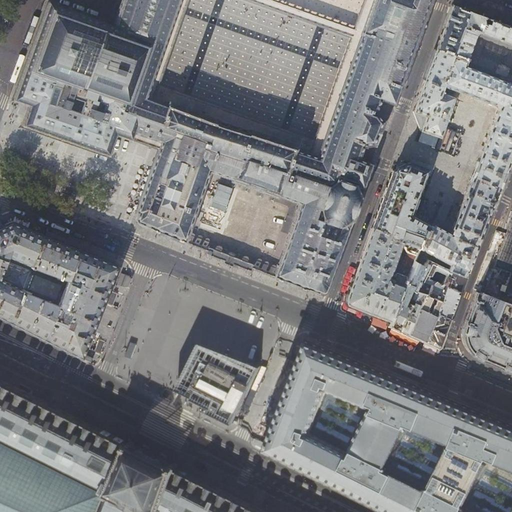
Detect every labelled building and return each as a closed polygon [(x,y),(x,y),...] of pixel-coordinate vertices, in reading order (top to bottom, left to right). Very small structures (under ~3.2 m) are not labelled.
[(320,294),(320,293),(322,293),(323,292),(324,290),(325,289),(326,286),(326,287),(371,164),(371,163),(375,152),(376,150),(376,147),(374,145),(373,145),(373,143),(373,144),(378,132),(383,121),(382,121),(382,120),(384,121),(386,120),(388,119),(392,105),(430,3),(431,0),(120,0),(118,8),(117,9),(116,12),(111,25),(104,23),(52,4),(48,2),(14,97),(12,101),(17,102),(29,106),(22,125),(72,142),(108,155),(115,134),(134,141),(137,142),(158,149),(136,210),(135,212),(136,212),(137,212),(138,213),(136,218),(136,219),(136,221),(138,223),(141,224),(141,225),(150,228),(150,229),(153,230),(152,231),(155,232),(156,229),(162,231),(162,232),(165,233),(171,235),(174,236),(180,238),(180,239),(179,241),(181,242),(182,241),(184,242),(186,242),(186,241),(185,240),(185,239),(184,238),(187,231),(188,231),(209,172),(210,172),(210,171),(231,179),(231,180),(236,182),(236,181),(253,187),(273,194),(272,195),(276,197),(277,195),(298,203),(299,203),(299,204),(277,267),(275,274),(274,275),(272,275),(272,276),(273,276),(273,277),(276,278),(276,279),(278,280),(279,277),(285,279),(285,280),(288,281),(288,280),(294,283),(297,284),(303,286),(303,287),(302,289),(305,290),(305,289),(308,290),(318,293),(319,293),(320,294)] [(443,29),(436,49),(451,54),(465,59),(463,66),(501,80),(508,83),(509,81),(511,76),(511,77),(511,76),(511,18),(479,6),(464,1),(453,5),(451,4),(443,29)] [(447,115),(453,97),(438,91),(451,54),(436,49),(423,84),(413,111),(421,130),(439,136),(442,129),(447,115)] [(469,95),(492,104),(501,80),(463,66),(465,59),(451,54),(438,91),(453,97),(455,92),(455,90),(469,95)] [(496,114),(490,129),(511,137),(511,83),(510,83),(509,81),(508,83),(501,80),(492,104),(499,107),(498,109),(497,109),(495,114),(496,114)] [(474,170),(471,177),(484,182),(498,187),(501,181),(503,176),(502,175),(504,172),(509,157),(511,149),(511,137),(490,129),(483,146),(474,170)] [(382,199),(372,227),(392,234),(390,238),(402,242),(403,242),(406,251),(410,253),(416,255),(417,255),(429,224),(411,214),(419,192),(427,169),(409,163),(392,171),(382,199)] [(484,182),(471,177),(464,197),(453,225),(479,236),(488,214),(498,187),(484,182)] [(511,220),(510,220),(504,238),(503,239),(497,255),(496,258),(511,262),(511,303),(483,293),(480,291),(477,299),(473,298),(472,300),(471,303),(472,304),(471,307),(466,321),(464,321),(463,323),(463,325),(462,328),(462,330),(462,334),(463,334),(463,337),(464,339),(464,341),(465,344),(467,347),(468,348),(471,351),(470,352),(470,353),(472,355),(475,357),(478,358),(481,359),(500,366),(500,367),(506,370),(511,372),(511,220)] [(0,317),(8,322),(36,336),(80,357),(81,358),(82,357),(83,354),(101,308),(117,266),(112,264),(107,262),(63,244),(49,238),(43,235),(26,229),(11,222),(0,227),(0,317)] [(475,246),(479,236),(453,225),(449,235),(442,231),(429,224),(417,255),(419,256),(426,259),(464,276),(474,250),(476,246),(475,246)] [(388,324),(416,255),(410,253),(402,273),(399,272),(396,278),(390,281),(389,279),(388,277),(400,244),(402,242),(390,238),(392,234),(372,227),(359,264),(348,294),(346,299),(346,300),(346,301),(347,302),(347,303),(348,304),(356,307),(367,312),(383,318),(388,324)] [(401,332),(406,335),(422,295),(413,289),(424,265),(417,262),(419,256),(417,255),(416,255),(388,324),(388,326),(392,328),(401,332)] [(465,276),(464,276),(426,259),(424,265),(413,289),(422,295),(440,301),(446,287),(459,292),(462,284),(465,276)] [(454,304),(459,292),(446,287),(440,301),(436,313),(449,319),(454,304)] [(413,338),(423,342),(429,330),(436,313),(440,301),(422,295),(406,335),(413,338)] [(444,332),(449,319),(436,313),(429,330),(423,342),(430,345),(437,348),(439,347),(444,332)] [(206,337),(183,385),(219,403),(216,408),(240,419),(266,367),(242,355),(206,337)] [(389,511),(511,511),(511,424),(318,345),(307,340),(267,444),(265,448),(265,449),(265,450),(266,450),(389,511)] [(0,511),(265,511),(263,511),(258,508),(252,505),(249,504),(243,501),(238,498),(235,497),(221,490),(210,484),(207,483),(195,477),(181,470),(177,468),(178,466),(173,464),(165,460),(167,456),(161,454),(159,457),(153,454),(147,451),(149,448),(143,445),(141,448),(135,445),(133,444),(131,443),(129,441),(128,444),(78,419),(59,409),(32,396),(0,379),(0,511)]
